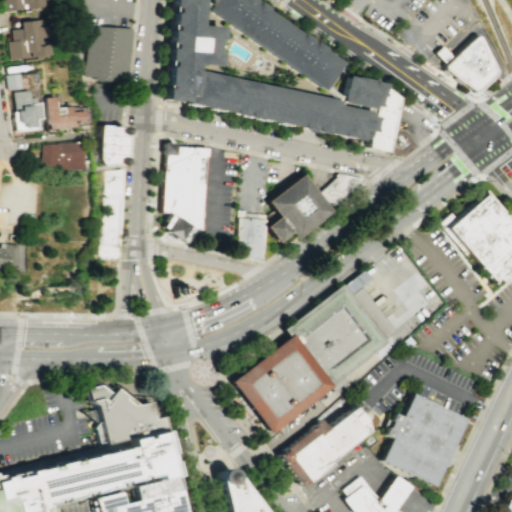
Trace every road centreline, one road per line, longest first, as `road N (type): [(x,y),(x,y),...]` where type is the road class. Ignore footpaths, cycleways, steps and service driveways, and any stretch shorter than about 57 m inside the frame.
road 1 (tertiary): [(162,351),(133,250),(153,0)]
road 2 (residential): [(147,116),(406,175)]
road 3 (primary): [(162,351),(254,321),(376,233)]
road 4 (primary): [(469,127),(278,279)]
road 5 (tertiary): [(166,369),(283,511)]
road 6 (tertiary): [(162,351),(204,511)]
road 7 (residential): [(278,279),(133,250)]
road 8 (secondary): [(469,127),(351,40)]
road 9 (primary): [(376,233),(486,145)]
road 10 (primary): [(278,279),(226,309),(157,330)]
road 11 (secondary): [(511,394),(457,511)]
